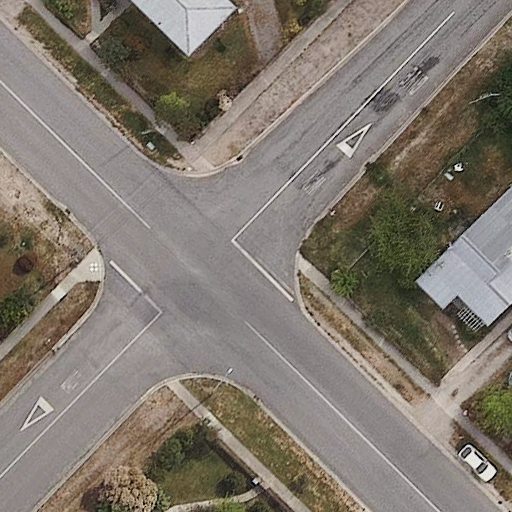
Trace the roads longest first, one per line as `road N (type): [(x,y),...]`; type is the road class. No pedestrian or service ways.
road 1 (residential): [(198,275),(465,0)]
road 2 (tertiary): [(198,275),(441,511)]
road 3 (residential): [(0,478),(198,275)]
road 4 (tertiary): [(0,81),(198,275)]
